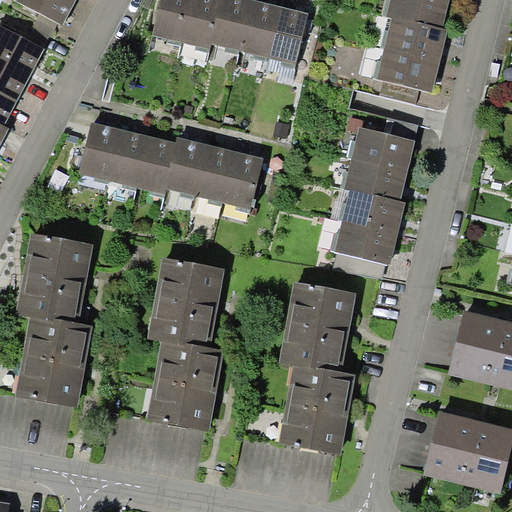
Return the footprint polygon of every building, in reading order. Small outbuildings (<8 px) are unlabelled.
[(22,0),(21,3),(63,25),(76,0),(22,0)] [(227,0),(227,2),(218,0),(163,0),(156,32),(216,46),(217,41),(301,62),(312,16),(246,0),(227,0)] [(384,80),(436,92),(451,31),(446,30),(452,0),(397,0),(394,17),(398,18),(384,80)] [(0,143),(8,127),(4,125),(43,47),(1,26),(0,27),(0,143)] [(170,191),(171,186),(257,206),(268,161),(182,141),(181,145),(95,125),(84,171),(170,191)] [(403,201),(417,141),(366,129),(351,189),(356,190),(341,253),(393,265),(408,203),(403,201)] [(24,316),(37,318),(24,397),(81,407),(95,328),(81,326),(95,245),(38,235),(24,316)] [(156,339),(169,341),(155,420),(212,430),(226,351),(213,349),(227,268),(170,258),(156,339)] [(289,364),(302,366),(288,445),(346,455),(360,376),(346,373),(360,293),(303,283),(289,364)] [(511,327),(464,316),(451,371),(511,385),(511,327)] [(511,464),(511,432),(442,415),(428,472),(506,491),(511,464)] [(0,502),(0,511),(9,511),(11,505),(0,502)]
